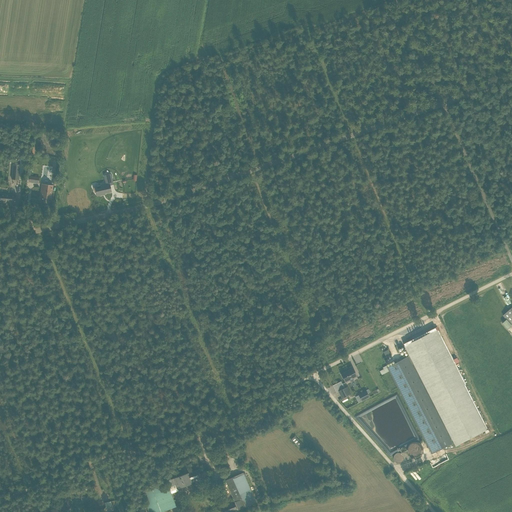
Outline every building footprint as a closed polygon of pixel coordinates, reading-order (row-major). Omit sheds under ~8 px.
[(11,179),(19,180),(20,164),(13,163),(11,179)] [(29,182),(38,183),(39,177),(32,176),(33,173),(30,173),(29,182)] [(97,196),(102,195),(102,194),(111,192),(110,185),(113,184),(111,174),(103,175),(105,183),(100,184),(100,185),(94,186),(94,187),(93,188),(94,193),(95,192),(97,196)] [(39,198),(50,199),(50,203),(51,203),(52,198),(51,198),(53,185),(41,184),(39,198)] [(9,205),(14,205),(15,194),(0,193),(0,194),(0,201),(10,203),(9,205)] [(511,306),(503,315),(507,319),(503,323),(508,329),(511,325),(511,324),(511,306)] [(436,326),(403,343),(455,446),(488,430),(436,326)] [(431,454),(451,443),(407,356),(387,367),(389,371),(431,454)] [(386,365),(378,369),(381,374),(389,371),(387,367),(386,365)] [(345,382),(356,376),(352,368),(340,374),(345,382)] [(347,386),(338,391),(341,398),(348,395),(350,393),(347,386)] [(358,394),(358,396),(357,396),(360,401),(369,397),(366,391),(358,394)] [(295,436),(291,439),(300,449),(303,445),(295,436)] [(177,488),(203,479),(199,468),(166,480),(167,483),(171,493),(178,491),(177,488)] [(238,510),(256,502),(242,472),(225,480),(235,503),(223,507),(224,511),(228,511),(237,508),(238,510)] [(146,511),(153,511),(173,505),(166,487),(167,487),(165,482),(156,486),(155,485),(139,490),(146,511)] [(84,507),(97,504),(95,495),(85,497),(85,495),(80,496),(81,502),(83,501),(84,507)] [(108,511),(115,509),(114,504),(115,504),(114,500),(104,502),(105,507),(104,507),(104,508),(94,510),(94,511),(93,511),(93,509),(88,510),(88,511),(108,511)]
